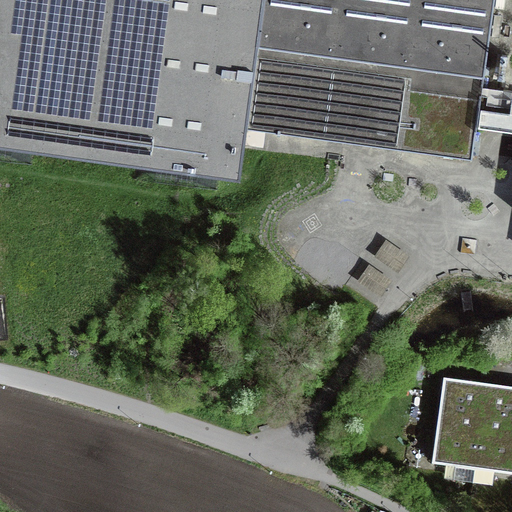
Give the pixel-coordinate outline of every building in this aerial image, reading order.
[(0,0),(0,147),(240,180),(247,129),(258,46),(264,0),(0,0)] [(264,0),(258,46),(247,129),(472,159),(476,128),(478,109),(483,77),(484,77),(494,0),(264,0)] [(501,54),(498,78),(504,78),(507,55),(501,54)] [(511,132),(511,113),(478,109),(476,128),(511,132)] [(379,298),(411,251),(387,235),(355,282),(379,298)] [(511,398),(496,396),(479,394),(481,382),(444,377),(433,461),(511,471),(511,398)] [(511,386),(481,382),(479,394),(496,396),(511,398),(511,386)] [(26,465),(15,497),(48,509),(59,477),(26,465)]
